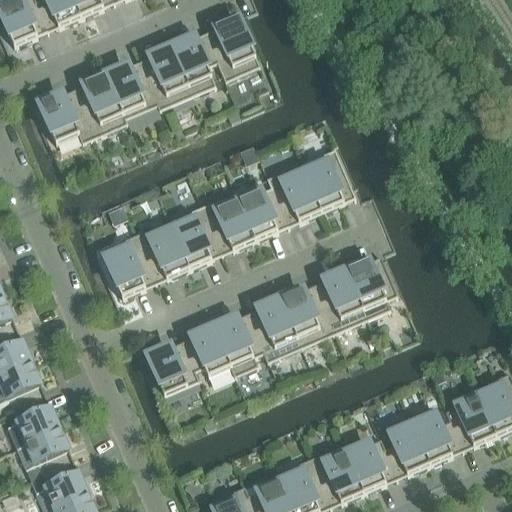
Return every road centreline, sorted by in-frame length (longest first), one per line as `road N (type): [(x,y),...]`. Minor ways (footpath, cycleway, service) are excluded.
road 1 (residential): [(91,352),(365,234)]
road 2 (residential): [(0,92),(216,0)]
road 3 (residential): [(91,352),(13,167)]
road 4 (residential): [(160,511),(91,352)]
